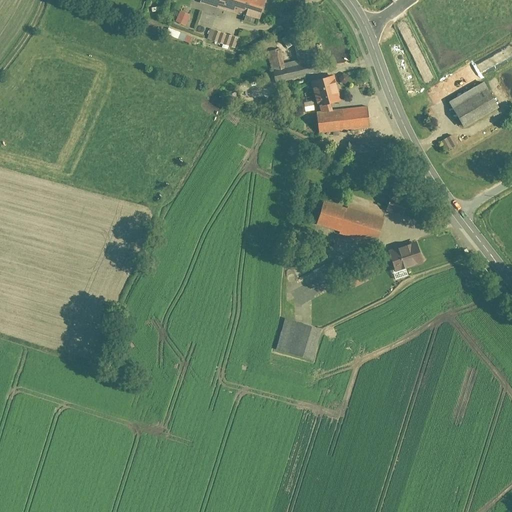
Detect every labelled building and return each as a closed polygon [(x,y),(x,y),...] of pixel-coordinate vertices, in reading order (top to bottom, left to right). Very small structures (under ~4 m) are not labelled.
[(263,0),(201,0),(200,3),(258,22),(265,0),(263,0)] [(183,25),(188,14),(177,10),(172,21),(183,25)] [(208,30),(204,41),(230,51),(234,40),(208,30)] [(285,37),(279,42),(287,50),(293,45),(285,37)] [(294,46),(296,66),(313,64),(311,44),(294,46)] [(276,48),(263,53),(269,71),(282,67),(276,48)] [(332,77),(308,81),(314,111),(337,106),(332,77)] [(480,84),(446,103),(460,129),(494,110),(480,84)] [(301,102),(302,111),(311,110),(310,101),(301,102)] [(312,116),(314,134),(365,128),(363,110),(312,116)] [(439,139),(442,149),(454,145),(451,135),(439,139)] [(346,144),(347,165),(383,163),(382,142),(346,144)] [(383,200),(381,213),(400,217),(402,204),(383,200)] [(322,203),(314,226),(374,247),(382,223),(322,203)] [(414,245),(387,253),(394,272),(420,264),(414,245)] [(332,278),(338,293),(366,281),(360,266),(332,278)] [(275,351),(312,360),(318,331),(282,323),(275,351)]
